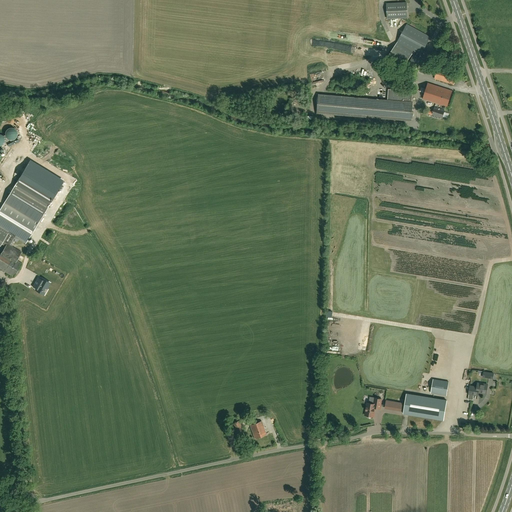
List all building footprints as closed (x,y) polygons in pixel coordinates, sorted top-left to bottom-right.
[(407,17),(407,2),(387,3),(387,18),(407,17)] [(403,68),(410,57),(414,52),(415,52),(409,63),(418,68),(422,59),(419,58),(431,37),(407,24),(397,43),(394,46),(387,57),(403,68)] [(360,46),(359,52),(367,54),(368,48),(360,46)] [(454,85),(457,74),(438,68),(435,79),(454,85)] [(314,78),(325,75),(324,69),(313,72),(314,78)] [(447,106),(452,91),(428,83),(423,98),(447,106)] [(388,89),(387,99),(387,100),(319,94),(317,110),(317,113),(411,121),(413,102),(412,102),(413,91),(388,89)] [(442,118),(445,110),(435,107),(433,112),(428,110),(427,113),(442,118)] [(15,236),(25,243),(54,196),(21,175),(0,209),(0,245),(1,243),(6,246),(0,254),(0,267),(14,276),(22,263),(17,260),(21,252),(10,245),(15,236)] [(35,283),(32,287),(36,289),(41,292),(44,287),(47,288),(50,283),(42,279),(38,277),(36,281),(37,282),(36,283),(35,283)] [(431,393),(437,394),(446,395),(448,382),(433,379),(431,393)] [(479,387),(478,392),(486,394),(488,384),(477,383),(477,387),(479,387)] [(473,400),(473,399),(474,395),(478,395),(478,392),(479,387),(477,387),(470,386),(469,394),(468,399),(473,400)] [(447,400),(437,399),(407,394),(404,414),(433,419),(443,420),(447,400)] [(374,412),(375,408),(380,409),(382,399),(370,397),(369,403),(367,403),(365,415),(367,415),(367,416),(370,418),(371,416),(374,416),(374,412)] [(390,408),(396,409),(401,410),(402,403),(397,402),(391,401),(386,400),(386,404),(385,406),(385,407),(390,408)] [(236,435),(244,431),(242,425),(241,426),(239,420),(231,424),(236,435)] [(262,436),(266,434),(262,421),(250,425),(255,438),(259,437),(259,438),(263,437),(262,436)]
